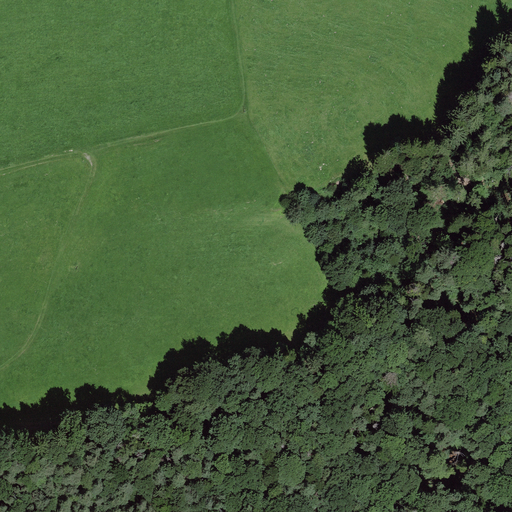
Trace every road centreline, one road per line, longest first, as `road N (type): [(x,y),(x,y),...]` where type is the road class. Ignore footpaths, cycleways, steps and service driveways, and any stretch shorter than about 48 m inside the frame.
road 1 (track): [(84,151),(94,162),(90,180),(37,337),(0,367)]
road 2 (track): [(0,173),(168,129)]
